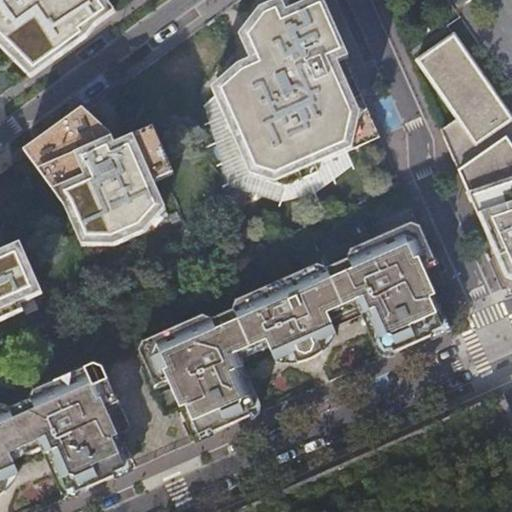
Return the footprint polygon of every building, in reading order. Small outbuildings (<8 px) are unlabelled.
[(0,0),(0,26),(1,27),(39,64),(88,29),(87,26),(114,6),(109,0),(0,0)] [(324,0),(286,0),(288,4),(278,9),(254,34),(266,62),(232,101),(257,162),(294,180),(318,166),(314,160),(376,131),(324,0)] [(511,107),(459,32),(422,58),(462,116),(447,128),(511,274),(511,107)] [(86,110),(38,144),(76,197),(94,232),(119,234),(134,228),(162,204),(150,175),(171,167),(155,133),(117,150),(110,134),(86,110)] [(370,211),(330,227),(342,253),(380,236),(370,211)] [(0,219),(0,310),(18,303),(15,296),(36,286),(7,217),(0,219)] [(342,253),(330,227),(314,234),(325,260),(242,297),(239,307),(216,318),(206,312),(147,338),(142,349),(152,372),(156,380),(168,374),(172,383),(183,409),(189,406),(202,434),(214,429),(216,434),(254,417),(253,412),(260,409),(243,370),(250,367),(248,361),(244,353),(258,346),(272,340),(276,348),(282,361),(299,353),(304,363),(307,362),(319,358),(329,352),(325,342),(342,334),(337,323),(333,314),(348,307),(362,301),(366,310),(369,316),(374,315),(392,352),(399,349),(401,353),(440,336),(439,332),(450,326),(438,298),(444,295),(432,268),(428,259),(441,253),(438,246),(429,222),(420,218),(380,236),(342,253)] [(440,245),(438,246),(441,253),(428,259),(432,268),(448,261),(440,245)] [(456,324),(444,295),(438,298),(450,326),(456,324)] [(352,317),(366,310),(362,301),(348,307),(352,317)] [(337,323),(352,317),(348,307),(333,314),(337,323)] [(369,316),(386,354),(392,352),(374,315),(369,316)] [(456,324),(450,326),(439,332),(440,336),(443,341),(461,333),(456,324)] [(338,343),(342,334),(325,342),(329,352),(334,348),(338,343)] [(262,354),(276,348),(272,340),(258,346),(262,354)] [(248,361),(262,354),(258,346),(244,353),(248,361)] [(403,359),(401,353),(399,349),(392,352),(386,354),(388,356),(393,359),(395,360),(401,360),(403,359)] [(294,364),(304,363),(299,353),(282,361),(288,363),(294,364)] [(0,496),(6,493),(1,484),(21,474),(15,462),(11,453),(25,447),(39,441),(43,449),(46,455),(51,453),(69,491),(76,488),(78,493),(80,492),(87,489),(116,477),(114,473),(126,467),(115,439),(120,437),(109,411),(105,402),(118,397),(115,389),(105,365),(97,360),(37,387),(34,397),(13,406),(4,401),(0,402),(0,496)] [(267,406),(250,367),(243,370),(260,409),(267,406)] [(156,380),(152,372),(150,373),(157,389),(172,383),(168,374),(156,380)] [(117,388),(115,389),(118,397),(105,402),(109,411),(124,404),(117,388)] [(189,406),(183,409),(196,437),(202,434),(189,406)] [(267,406),(260,409),(253,412),(254,417),(256,422),(260,420),(264,416),(267,411),(267,406)] [(218,438),(216,434),(214,429),(202,434),(196,437),(200,446),(218,438)] [(133,464),(120,437),(115,439),(126,467),(133,464)] [(29,456),(43,449),(39,441),(25,447),(29,456)] [(15,462),(29,456),(25,447),(11,453),(15,462)] [(46,455),(62,494),(69,491),(51,453),(46,455)] [(133,464),(126,467),(114,473),(116,477),(118,483),(137,473),(133,464)] [(19,479),(21,474),(1,484),(6,493),(9,491),(13,487),(16,483),(19,479)] [(80,498),(78,493),(76,488),(69,491),(62,494),(64,496),(69,499),(75,499),(78,499),(80,498)]
